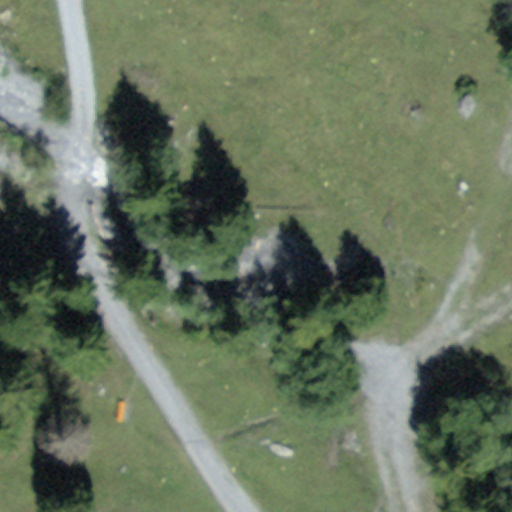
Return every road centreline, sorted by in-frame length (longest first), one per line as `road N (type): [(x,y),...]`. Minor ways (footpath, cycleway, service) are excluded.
road 1 (track): [(236,511),(99,291),(57,0)]
road 2 (track): [(511,284),(435,343),(378,365),(399,511)]
road 3 (track): [(435,343),(511,135)]
